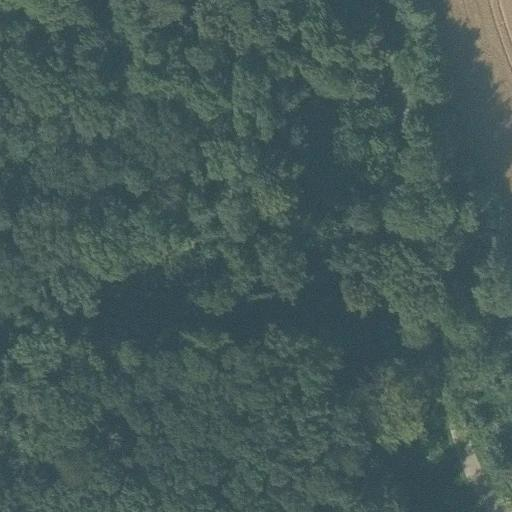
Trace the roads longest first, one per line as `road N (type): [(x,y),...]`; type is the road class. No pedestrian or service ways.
road 1 (unclassified): [(493,511),(454,424),(424,201),(377,0)]
road 2 (track): [(0,157),(119,90),(150,43)]
